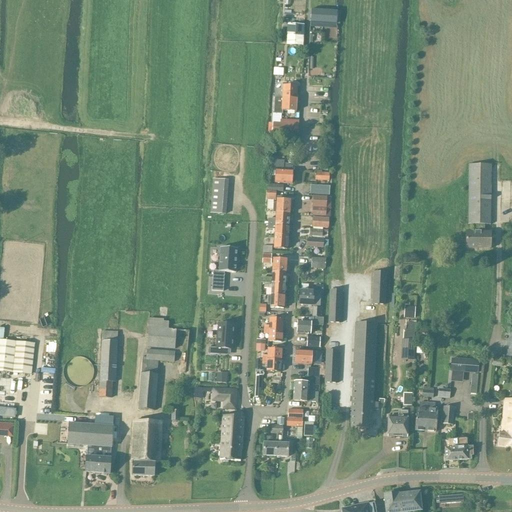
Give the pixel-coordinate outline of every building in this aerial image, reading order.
[(310,21),(335,23),(336,23),(336,14),(335,14),(311,12),(310,21)] [(287,25),(286,45),(303,46),(304,26),(287,25)] [(440,47),(439,91),(460,92),(461,48),(440,47)] [(275,89),(274,98),(295,99),(295,96),(296,96),(297,87),(296,87),(294,85),(292,85),(290,87),(283,86),(282,90),(275,89)] [(274,98),(273,114),(281,114),(281,111),(295,112),(296,103),(294,103),(295,99),(274,98)] [(280,120),(281,120),(281,114),(273,114),(272,114),(272,123),(280,123),(280,120)] [(272,123),(272,133),(294,134),(298,134),(298,124),(295,124),(280,123),(272,123)] [(275,170),(275,177),(274,183),(291,184),(292,171),(283,170),(283,161),(272,161),(272,170),(275,170)] [(466,232),(466,249),(490,249),(490,232),(484,232),(484,225),(490,225),(490,165),(468,165),(468,225),(472,225),(472,232),(466,232)] [(329,173),(316,173),(315,181),(329,182),(329,173)] [(266,191),(266,201),(275,201),(276,192),(283,192),(283,185),(267,184),(267,191),(266,191)] [(329,187),(310,185),(309,195),(329,196),(329,187)] [(313,196),(312,208),(312,216),(327,217),(329,217),(331,197),(329,197),(326,197),(313,196)] [(277,201),(276,213),(289,214),(290,201),(285,201),(285,197),(277,197),(277,201)] [(268,219),(268,224),(288,226),(289,214),(276,213),(275,220),(268,219)] [(327,220),(312,219),(311,229),(327,230),(327,220)] [(268,224),(268,229),(275,230),(274,236),(288,237),(288,226),(268,224)] [(274,236),(274,249),(287,250),(288,237),(274,236)] [(307,239),(306,247),(323,248),(327,248),(327,241),(323,241),(323,240),(307,239)] [(262,253),(266,253),(272,253),(272,247),(268,246),(268,244),(263,244),(263,246),(262,253)] [(213,272),(212,291),(222,291),(224,273),(235,273),(237,250),(220,248),(218,272),(213,272)] [(271,264),(271,262),(272,255),(272,254),(262,254),(262,264),(271,264)] [(324,268),(325,260),(312,258),(311,267),(324,268)] [(273,260),(272,273),(286,274),(286,261),(273,260)] [(265,278),(264,283),(285,285),(286,274),(272,273),(272,279),(265,278)] [(384,305),(386,273),(373,273),(372,305),(384,305)] [(263,294),(284,296),(285,285),(264,283),(264,288),(263,294)] [(299,291),(298,305),(312,306),(320,307),(321,294),(322,294),(323,289),(308,288),(308,292),(307,292),(301,291),(299,291)] [(341,323),(342,291),(329,291),(328,323),(341,323)] [(271,295),(271,296),(268,296),(267,305),(270,306),(270,308),(283,309),(284,304),(286,303),(286,298),(284,297),(284,296),(264,294),(263,295),(271,295)] [(308,334),(309,335),(310,325),(313,325),(313,318),(305,317),(304,322),(297,321),(296,334),(307,334),(307,335),(308,335),(308,334)] [(264,326),(264,330),(282,331),(283,320),(269,319),(269,326),(264,326)] [(416,323),(406,323),(406,331),(415,332),(416,323)] [(209,348),(208,354),(219,355),(219,350),(233,350),(234,325),(217,324),(216,348),(209,348)] [(355,324),(350,428),(371,428),(372,411),(378,412),(378,403),(372,403),(376,325),(355,324)] [(148,329),(147,348),(174,350),(175,331),(168,330),(149,329),(148,329)] [(282,331),(264,330),(264,334),(268,335),(268,342),(281,343),(282,331)] [(115,382),(117,333),(102,332),(99,398),(111,398),(112,382),(115,382)] [(433,345),(444,345),(444,337),(434,337),(433,345)] [(307,338),(307,347),(319,348),(319,339),(307,338)] [(0,340),(0,372),(31,376),(35,344),(0,340)] [(401,340),(400,360),(414,361),(415,341),(414,341),(403,340),(402,340),(401,340)] [(263,356),(262,360),(280,361),(281,350),(268,349),(267,356),(263,356)] [(173,363),(174,353),(147,350),(146,358),(142,358),(138,410),(154,411),(158,361),(173,363)] [(316,362),(316,353),(311,352),(296,351),(295,364),(311,365),(311,362),(316,362)] [(326,351),(324,383),(337,384),(339,351),(326,351)] [(63,372),(63,375),(64,377),(65,380),(66,382),(68,384),(70,385),(72,387),(74,387),(77,388),(78,388),(82,387),(84,387),(86,385),(88,384),(90,382),(92,380),(93,378),(93,375),(93,370),(92,368),(91,365),(90,363),(88,361),(86,360),(84,358),(81,358),(78,358),(76,358),(73,358),(71,359),(69,361),(67,363),(65,365),(64,367),(63,370),(63,372)] [(451,372),(464,373),(477,374),(478,361),(465,360),(452,359),(451,372)] [(262,360),(262,364),(267,365),(266,372),(268,374),(272,374),(274,372),(280,373),(280,371),(282,371),(282,367),(280,365),(280,361),(262,360)] [(308,369),(307,377),(319,378),(320,369),(319,369),(308,369)] [(256,371),(255,390),(262,390),(262,376),(263,376),(263,371),(256,371)] [(478,395),(480,376),(471,375),(470,394),(478,395)] [(293,383),(293,392),(312,393),(312,386),(318,386),(319,379),(318,379),(308,378),(307,378),(307,384),(293,383)] [(312,393),(293,392),(292,401),(317,403),(318,393),(312,393)] [(511,400),(505,400),(504,410),(501,434),(499,434),(498,445),(497,445),(511,447),(511,400)] [(222,402),(222,410),(236,410),(237,403),(222,402)] [(415,431),(425,432),(427,404),(420,403),(419,409),(417,409),(415,431)] [(427,404),(425,432),(435,433),(437,411),(434,410),(434,404),(427,404)] [(452,425),(454,409),(443,408),(442,424),(452,425)] [(286,418),(286,427),(302,427),(303,411),(288,410),(287,418),(286,418)] [(407,438),(407,418),(407,412),(398,412),(398,418),(388,418),(388,437),(407,438)] [(223,417),(220,460),(240,462),(243,418),(223,417)] [(160,463),(162,423),(133,422),(132,450),(131,462),(133,462),(132,476),(154,477),(155,463),(160,463)] [(0,436),(13,438),(14,431),(14,426),(13,426),(13,425),(13,424),(0,423),(0,436)] [(87,446),(86,457),(85,473),(109,475),(110,459),(112,427),(69,424),(67,445),(87,446)] [(263,456),(275,457),(277,426),(271,426),(270,434),(276,434),(275,444),(271,444),(272,438),(264,437),(264,444),(263,456)] [(283,426),(277,426),(275,457),(287,458),(288,445),(282,444),(282,434),(283,426)] [(448,449),(444,449),(445,462),(457,461),(456,440),(447,441),(448,449)] [(466,440),(456,440),(457,461),(467,460),(471,460),(471,456),(473,456),(472,447),(467,447),(466,440)] [(385,511),(419,511),(421,511),(419,492),(398,495),(398,494),(397,494),(383,496),(385,511)] [(439,504),(463,503),(462,495),(438,497),(439,504)] [(375,511),(374,502),(350,506),(351,507),(340,509),(340,511),(375,511)]
